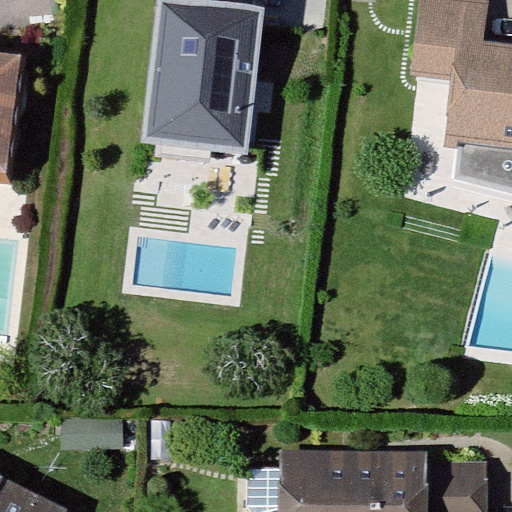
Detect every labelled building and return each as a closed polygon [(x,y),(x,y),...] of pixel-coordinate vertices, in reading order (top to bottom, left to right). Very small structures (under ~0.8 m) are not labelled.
[(483,0),(420,0),(409,87),(449,92),(440,166),(511,174),(511,57),(477,53),(483,0)] [(261,34),(158,17),(134,160),(237,177),(261,34)] [(21,81),(0,77),(0,196),(3,197),(21,81)] [(480,511),(481,446),(278,446),(278,511),(480,511)] [(0,474),(0,511),(77,511),(78,511),(0,474)]
